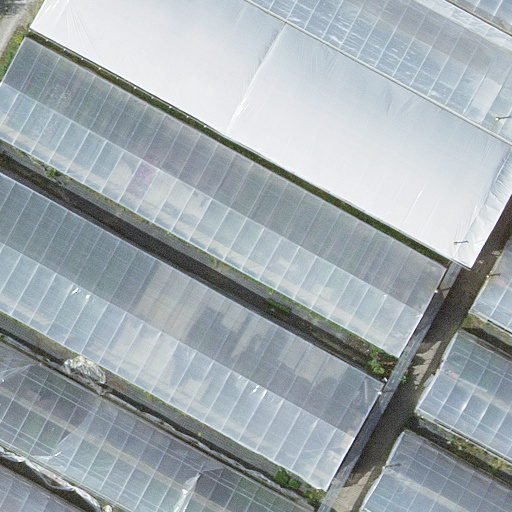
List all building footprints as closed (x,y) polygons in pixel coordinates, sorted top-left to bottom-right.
[(37,0),(27,19),(468,261),(511,180),(511,134),(265,0),(37,0)] [(511,0),(267,0),(511,132),(511,0)] [(0,77),(0,135),(394,357),(445,268),(25,33),(0,77)] [(0,310),(323,488),(384,377),(0,166),(0,310)] [(465,311),(511,335),(511,225),(511,226),(465,311)] [(414,412),(511,465),(511,358),(459,329),(414,412)] [(0,444),(124,511),(312,511),(315,508),(0,336),(0,444)] [(359,511),(511,511),(511,485),(405,428),(359,511)] [(0,511),(88,511),(0,463),(0,511)]
